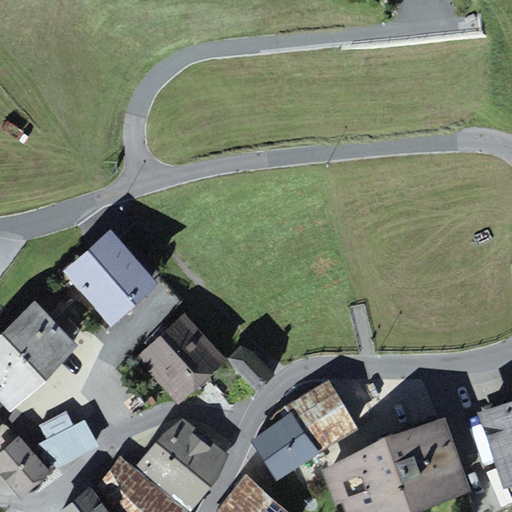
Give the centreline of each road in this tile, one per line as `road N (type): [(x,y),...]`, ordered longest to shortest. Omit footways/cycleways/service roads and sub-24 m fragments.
road 1 (residential): [(470,22),(207,48),(173,60),(149,88),(139,123),(148,177)]
road 2 (residential): [(511,145),(470,135),(240,157),(148,177)]
road 3 (residential): [(246,418),(277,379),(303,363),(438,360),(511,348)]
road 4 (residential): [(44,511),(44,495),(167,407),(246,418)]
road 5 (residential): [(148,177),(0,224)]
